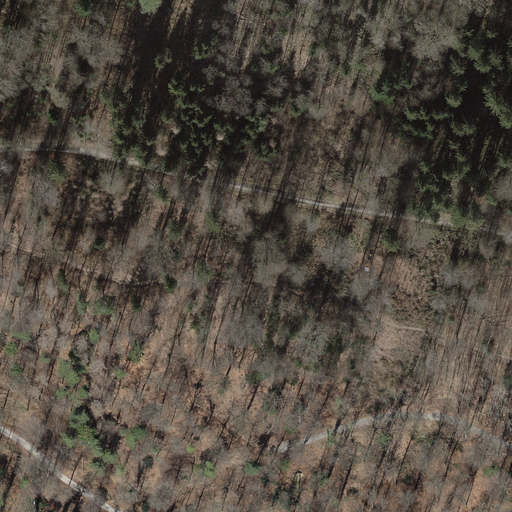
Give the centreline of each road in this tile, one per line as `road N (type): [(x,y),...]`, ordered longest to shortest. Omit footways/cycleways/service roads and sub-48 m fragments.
road 1 (track): [(0,146),(77,149),(511,236)]
road 2 (track): [(262,456),(387,416),(428,413),(511,446)]
road 3 (track): [(118,511),(0,428)]
